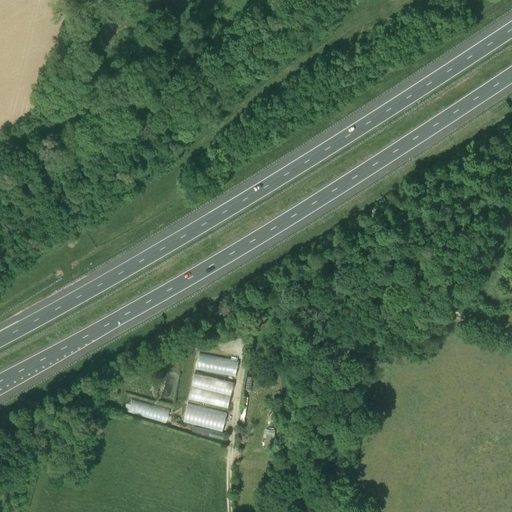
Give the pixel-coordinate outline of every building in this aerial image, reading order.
[(238,360),(199,353),(196,369),(235,377),(238,360)] [(195,374),(192,386),(231,395),(234,382),(195,374)] [(228,408),(231,395),(192,386),(189,398),(228,408)] [(170,410),(131,399),(128,412),(166,424),(170,410)] [(222,431),(227,413),(188,404),(184,422),(222,431)] [(274,430),(267,429),(266,446),(273,446),(274,430)]
